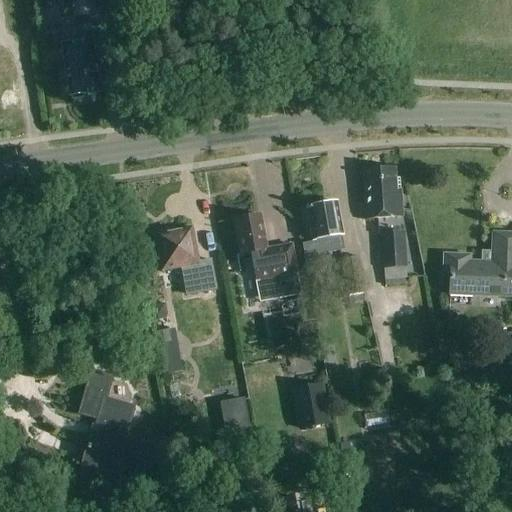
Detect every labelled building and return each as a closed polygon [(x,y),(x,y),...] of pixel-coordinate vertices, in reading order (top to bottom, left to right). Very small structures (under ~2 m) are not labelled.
[(84,98),(83,95),(101,92),(93,39),(61,44),(69,97),(73,97),(73,100),(84,98)] [(395,179),(394,169),(364,171),(366,204),(360,204),(361,220),(402,217),(401,190),(400,190),(399,179),(395,179)] [(307,209),(313,241),(313,244),(302,246),(305,263),(328,258),(327,255),(344,252),(341,236),(343,236),(340,221),(338,222),(335,204),(321,206),(319,204),(312,205),(311,208),(307,209)] [(265,250),(259,217),(233,221),(240,256),(252,254),(256,280),(273,277),(278,277),(281,295),(299,292),(291,245),(265,250)] [(196,262),(190,229),(156,235),(162,271),(180,268),(185,296),(217,290),(211,259),(196,262)] [(408,270),(404,234),(383,236),(386,272),(408,270)] [(511,234),(493,234),(492,264),(472,263),(472,256),(444,255),(443,279),(449,279),(448,294),(511,296),(511,234)] [(358,257),(342,260),(348,293),(363,291),(358,257)] [(167,315),(165,302),(160,303),(153,304),(156,317),(162,316),(167,315)] [(295,314),(283,317),(285,325),(297,322),(295,314)] [(161,348),(166,375),(173,374),(182,372),(177,345),(168,347),(161,348)] [(115,476),(135,406),(109,399),(115,378),(91,372),(78,416),(95,421),(94,424),(91,423),(79,466),(81,467),(81,470),(113,478),(113,476),(115,476)] [(321,384),(293,389),(299,423),(300,429),(328,424),(327,419),(321,384)] [(253,445),(245,397),(219,401),(228,450),(253,445)] [(474,446),(475,432),(464,431),(463,445),(474,446)]
